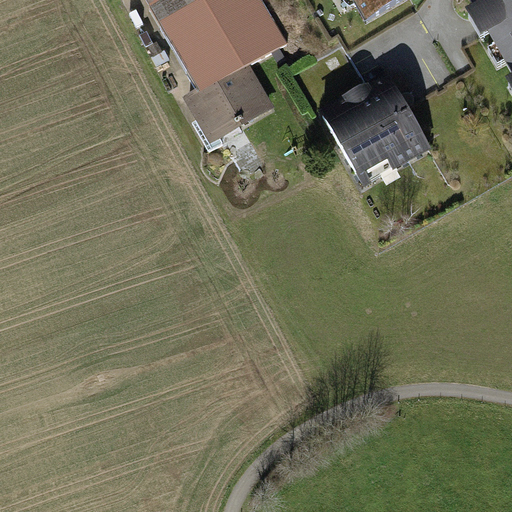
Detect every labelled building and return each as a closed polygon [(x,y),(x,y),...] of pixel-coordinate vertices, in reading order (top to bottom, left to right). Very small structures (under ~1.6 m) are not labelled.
[(143,0),(161,30),(212,0),(143,0)] [(199,96),(246,70),(288,45),(261,0),(212,0),(161,30),(199,96)] [(357,4),(367,22),(404,0),(360,0),(361,1),(357,4)] [(511,0),(471,0),(511,70),(511,0)] [(246,70),(199,96),(189,102),(212,142),(269,109),(246,70)] [(387,80),(323,118),(356,174),(390,155),(394,163),(425,144),(387,80)]
